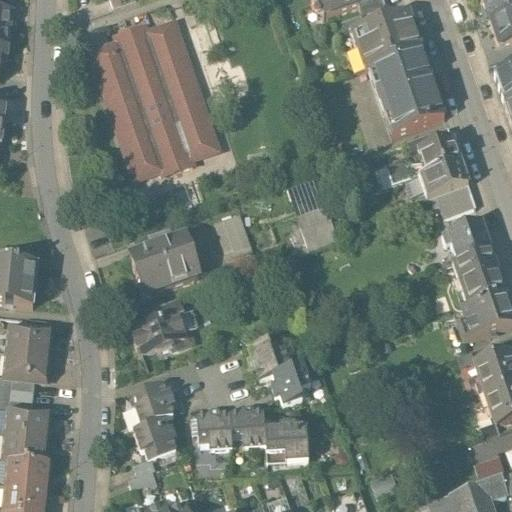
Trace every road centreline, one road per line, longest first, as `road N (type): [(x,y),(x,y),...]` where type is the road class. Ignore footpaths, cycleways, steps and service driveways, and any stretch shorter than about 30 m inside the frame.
road 1 (residential): [(83,511),(90,354),(43,137),(45,0)]
road 2 (residential): [(433,0),(511,223)]
